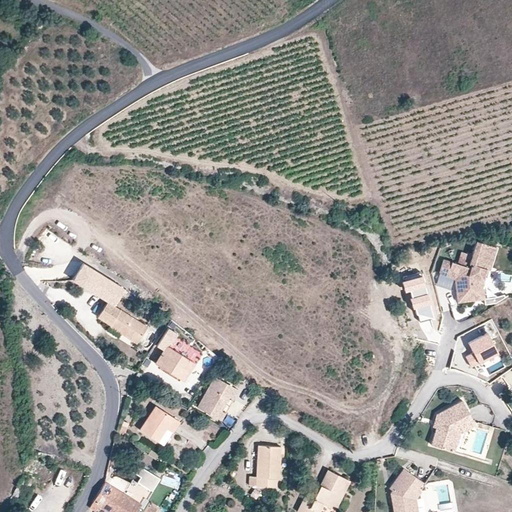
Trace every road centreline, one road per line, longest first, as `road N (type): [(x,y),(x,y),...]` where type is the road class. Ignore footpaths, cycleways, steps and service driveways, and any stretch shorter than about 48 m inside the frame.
road 1 (tertiary): [(331,0),(292,27),(158,83),(75,139),(17,207),(8,229),(13,263)]
road 2 (residential): [(507,421),(488,393),(466,380),(435,383),(380,450),(355,456),(271,414),(245,419),(176,511)]
road 3 (tertiary): [(13,263),(110,377),(98,474),(75,511)]
road 4 (track): [(158,83),(55,0)]
